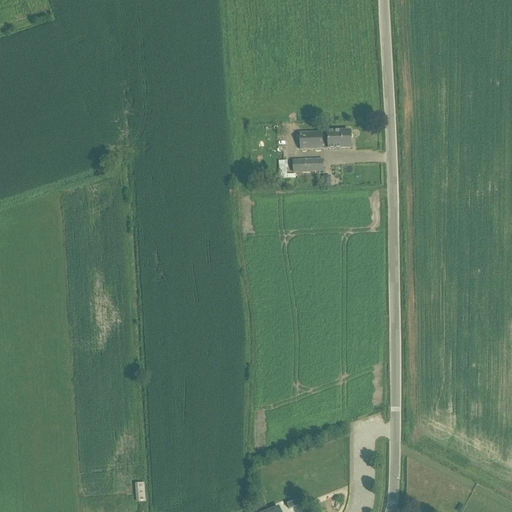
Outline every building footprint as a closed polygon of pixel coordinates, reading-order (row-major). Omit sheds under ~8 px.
[(328,133),(323,134),(324,150),(352,149),(351,132),(328,133)] [(323,134),(301,134),(302,151),(324,150),(323,134)] [(324,159),(293,161),(294,174),(325,172),(324,159)] [(145,497),(145,485),(136,486),(137,497),(137,503),(146,503),(145,497)] [(287,504),(290,510),(299,507),(297,501),(287,504)]
